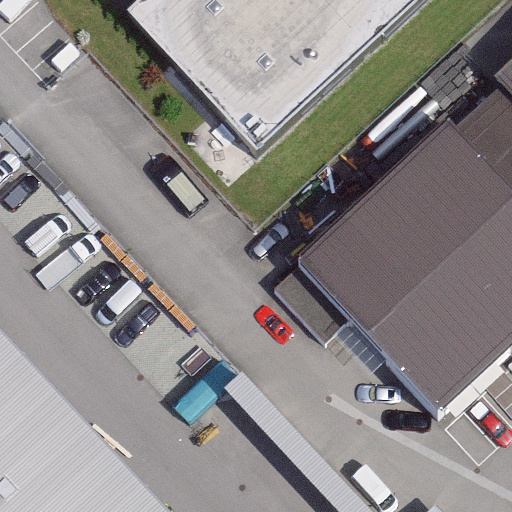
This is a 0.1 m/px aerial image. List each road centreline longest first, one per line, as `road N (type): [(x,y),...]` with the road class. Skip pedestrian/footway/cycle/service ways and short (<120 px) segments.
road 1 (unknown): [(0,33),(437,511)]
road 2 (unknown): [(0,289),(206,511)]
